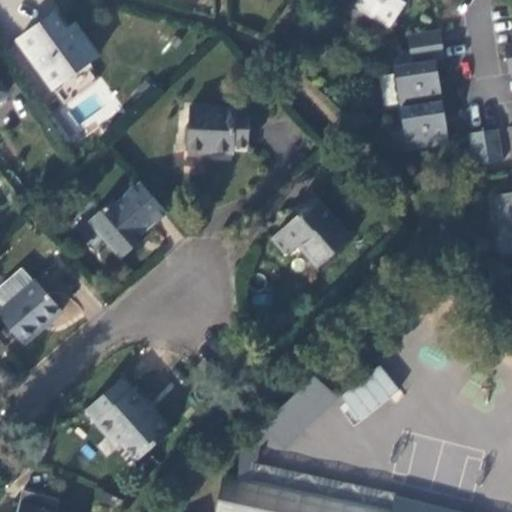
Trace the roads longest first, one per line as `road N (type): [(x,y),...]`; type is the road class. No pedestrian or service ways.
road 1 (residential): [(0,420),(180,277)]
road 2 (residential): [(492,0),(479,28),(497,116)]
